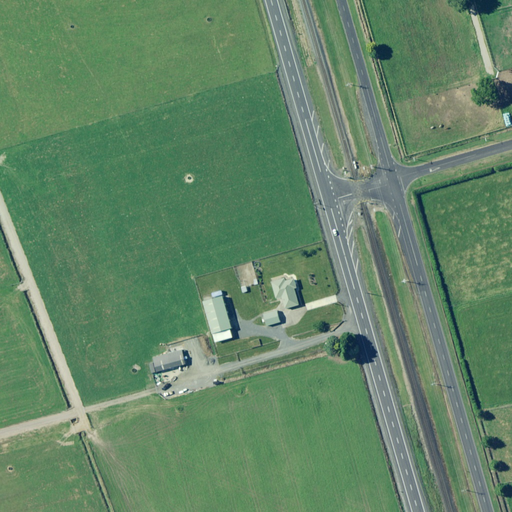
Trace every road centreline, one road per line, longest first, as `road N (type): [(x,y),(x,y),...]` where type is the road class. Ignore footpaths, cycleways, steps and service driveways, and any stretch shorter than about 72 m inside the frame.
road 1 (tertiary): [(393,180),(488,511)]
road 2 (primary): [(329,200),(419,511)]
road 3 (track): [(79,413),(364,324)]
road 4 (primary): [(271,0),(329,200)]
road 5 (tertiary): [(341,0),(393,180)]
road 6 (unclassified): [(393,180),(511,145)]
